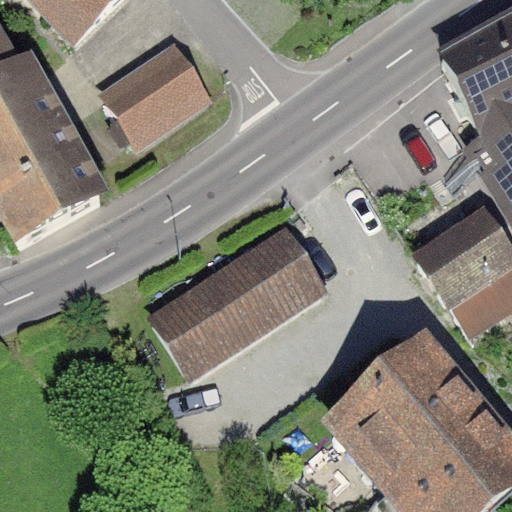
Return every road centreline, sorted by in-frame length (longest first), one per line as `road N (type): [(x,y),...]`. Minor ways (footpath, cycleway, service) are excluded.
road 1 (primary): [(0,310),(170,223),(305,133)]
road 2 (primary): [(305,133),(486,0)]
road 3 (residential): [(305,133),(183,0)]
